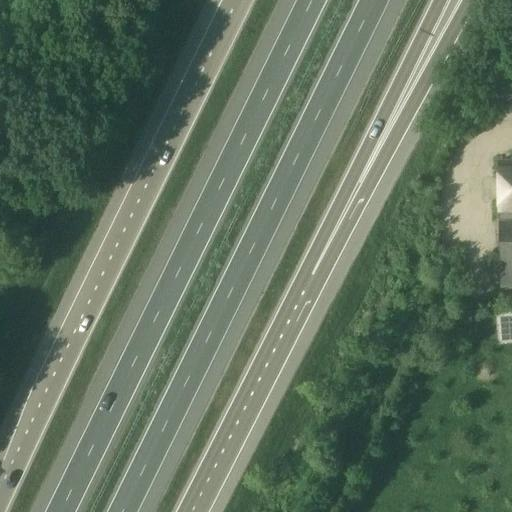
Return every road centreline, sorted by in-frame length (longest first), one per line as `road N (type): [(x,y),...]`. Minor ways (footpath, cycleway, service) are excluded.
road 1 (primary): [(123,511),(374,0)]
road 2 (primary): [(311,0),(61,511)]
road 3 (motorway): [(245,0),(0,505)]
road 4 (motorway): [(305,272),(467,0)]
road 5 (motorway): [(305,272),(440,0)]
road 6 (motorway): [(183,511),(305,272)]
